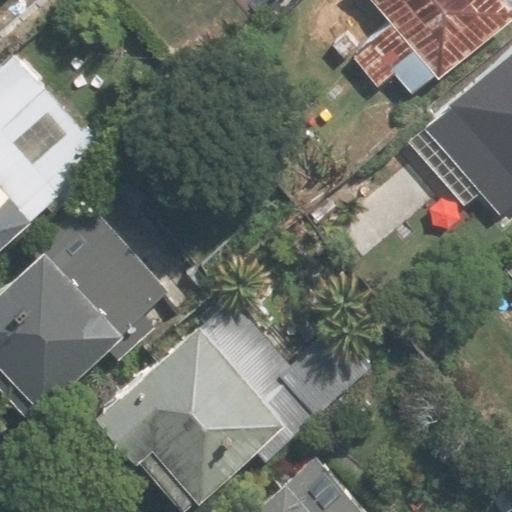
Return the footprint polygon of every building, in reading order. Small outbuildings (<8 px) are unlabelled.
[(511,1),(511,0),(355,0),(379,27),(342,59),(371,92),(389,77),(405,95),(511,1)] [(511,201),(511,37),(399,147),(459,210),(473,197),(494,219),(511,201)] [(0,242),(96,157),(8,57),(0,63),(0,242)] [(153,323),(140,309),(158,293),(84,207),(0,279),(0,421),(4,426),(91,352),(103,366),(153,323)] [(511,253),(494,270),(511,288),(511,253)] [(276,363),(216,295),(63,428),(105,476),(117,466),(157,511),(175,511),(244,452),(253,462),(351,377),(312,332),(276,363)] [(351,511),(301,457),(239,511),(351,511)]
